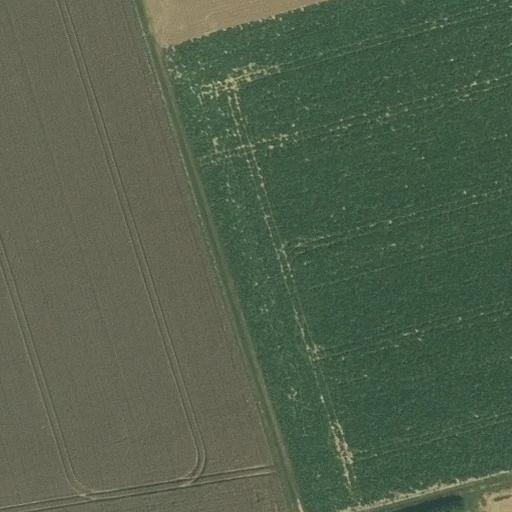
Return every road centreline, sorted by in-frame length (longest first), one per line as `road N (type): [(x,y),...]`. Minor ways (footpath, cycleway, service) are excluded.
road 1 (track): [(295,511),(149,0)]
road 2 (track): [(385,511),(511,478)]
